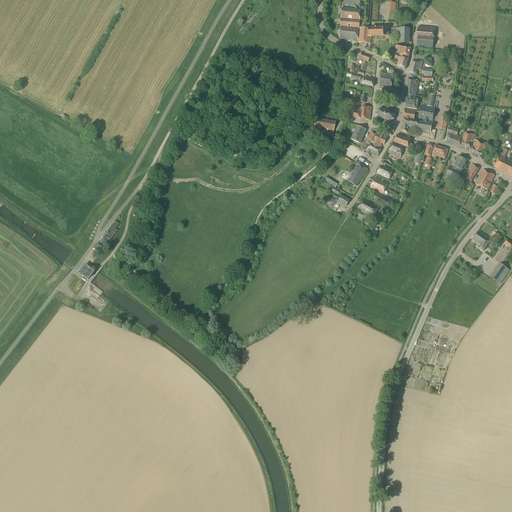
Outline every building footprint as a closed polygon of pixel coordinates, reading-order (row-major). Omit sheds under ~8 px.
[(341,19),(359,20),(360,9),(342,8),(341,19)] [(340,27),(359,28),(359,20),(341,19),(340,27)] [(340,27),(339,39),(358,41),(359,28),(340,27)] [(434,42),(435,28),(419,27),(417,47),(433,49),(434,42)] [(369,29),(359,28),(358,41),(357,43),(370,44),(371,37),(372,37),(372,29),(369,29)] [(372,29),(372,37),(384,37),(389,37),(389,28),(383,28),(372,29)] [(396,28),(396,44),(410,44),(410,29),(396,28)] [(408,57),(411,48),(397,45),(396,49),(400,51),(399,55),(408,57)] [(368,63),(370,58),(359,53),(357,58),(368,63)] [(405,69),(409,59),(396,54),(395,59),(398,60),(396,66),(399,67),(405,69)] [(424,63),(424,64),(424,65),(425,65),(425,66),(426,66),(426,67),(427,67),(428,67),(429,67),(430,67),(431,67),(431,66),(432,66),(432,65),(433,65),(433,64),(433,63),(433,62),(433,61),(432,61),(432,60),(431,60),(431,59),(430,59),(429,59),(428,59),(427,59),(426,59),(426,60),(425,60),(425,61),(424,61),(424,62),(424,63)] [(421,70),(423,61),(414,60),(410,74),(416,75),(417,69),(421,70)] [(432,77),(433,70),(423,69),(422,75),(423,75),(423,77),(432,77)] [(391,87),(393,76),(381,74),(379,85),(391,87)] [(373,87),(375,79),(364,77),(362,85),(373,87)] [(416,97),(418,81),(408,80),(406,96),(416,97)] [(399,96),(400,89),(383,87),(382,94),(399,96)] [(435,95),(429,94),(426,107),(432,108),(435,95)] [(412,128),(416,129),(416,132),(430,135),(431,130),(435,109),(421,106),(420,111),(405,109),(403,118),(403,125),(402,131),(407,133),(409,128),(412,128)] [(370,120),(371,108),(362,107),(361,108),(353,107),(352,118),(370,120)] [(395,115),(391,112),(379,109),(379,112),(376,112),(375,115),(378,116),(377,119),(389,121),(394,120),(395,115)] [(333,131),(335,122),(316,119),(314,127),(327,130),(326,133),(325,133),(325,138),(332,139),(333,131)] [(445,130),(447,120),(441,119),(439,129),(445,130)] [(364,136),(366,131),(357,127),(353,135),(357,137),(359,134),(364,136)] [(461,147),(463,138),(457,136),(458,131),(448,127),(447,133),(449,134),(446,142),(460,147),(460,146),(461,147)] [(372,133),(371,133),(368,138),(367,138),(365,143),(364,146),(366,147),(368,144),(370,145),(365,154),(369,156),(371,153),(377,157),(381,150),(378,148),(378,147),(380,148),(382,144),(384,145),(387,139),(372,133)] [(463,138),(461,147),(470,150),(474,136),(465,133),(463,138)] [(360,144),(364,136),(359,134),(357,137),(353,135),(351,140),(360,144)] [(411,149),(412,145),(410,144),(411,140),(397,135),(393,143),(405,147),(409,149),(409,148),(411,149)] [(481,158),(483,153),(487,146),(474,140),(472,144),(474,144),(470,152),(481,158)] [(400,158),(405,148),(393,143),(389,150),(388,153),(400,158)] [(430,165),(431,159),(430,159),(434,146),(428,144),(427,145),(424,155),(428,156),(425,165),(428,166),(427,169),(430,170),(431,165),(430,165)] [(445,159),(448,150),(435,146),(432,155),(432,157),(435,158),(435,156),(445,159)] [(511,176),(511,175),(511,161),(500,156),(494,168),(511,176)] [(463,171),(467,161),(458,157),(454,166),(452,169),(449,167),(446,174),(458,180),(463,171)] [(361,181),(368,171),(358,164),(351,176),(348,182),(356,187),(360,180),(361,181)] [(474,166),(471,164),(468,169),(471,171),(466,179),(471,182),(479,169),(474,166)] [(389,180),(393,171),(381,166),(377,174),(389,180)] [(487,190),(490,184),(495,176),(483,170),(476,185),(487,190)] [(326,177),(324,181),(335,188),(337,184),(326,177)] [(383,187),(386,189),(389,183),(376,177),(373,183),(381,187),(383,188),(383,187)] [(383,195),(386,189),(383,187),(383,188),(381,187),(373,183),(370,188),(383,195)] [(387,206),(390,200),(377,193),(374,199),(387,206)] [(334,204),(336,201),(327,195),(325,198),(334,204)] [(347,204),(349,200),(341,196),(339,199),(347,204)] [(344,208),(347,204),(339,199),(337,203),(344,208)] [(372,219),(379,207),(364,199),(357,210),(372,219)] [(115,227),(119,222),(115,219),(106,228),(109,231),(105,235),(109,238),(117,229),(115,227)] [(483,251),(491,240),(479,231),(472,239),(480,245),(478,248),(483,251)] [(499,239),(502,235),(497,231),(494,235),(499,239)] [(102,249),(108,240),(104,237),(98,245),(96,244),(93,249),(99,254),(103,249),(102,249)] [(500,285),(510,270),(499,263),(489,278),(500,285)] [(90,269),(85,265),(78,274),(83,277),(81,279),(85,282),(86,280),(87,281),(94,272),(93,271),(94,270),(91,267),(90,269)]
